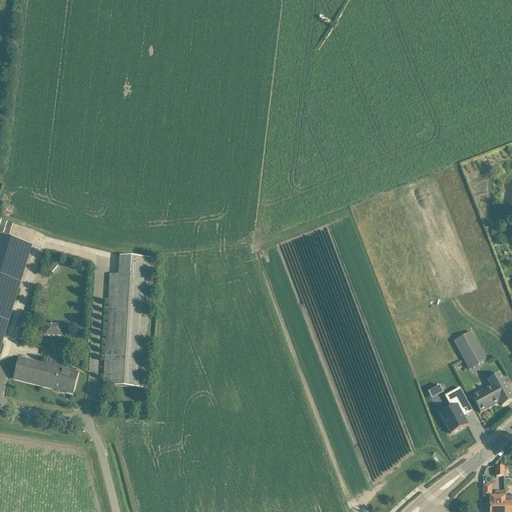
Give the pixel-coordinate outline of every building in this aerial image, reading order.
[(0,350),(32,246),(0,236),(0,350)] [(143,388),(150,259),(119,257),(118,278),(110,277),(104,386),(143,388)] [(62,335),(61,323),(41,324),(41,336),(62,335)] [(488,362),(472,333),(454,343),(470,372),(488,362)] [(75,385),(78,374),(19,359),(14,379),(73,394),(75,385)] [(502,407),(511,401),(511,398),(508,392),(499,375),(488,381),(491,387),(471,398),(480,414),(500,403),(502,407)] [(451,409),(440,415),(451,435),(468,426),(463,418),(459,410),(468,405),(460,389),(445,397),(451,409)] [(495,467),(495,468),(495,477),(504,477),(504,467),(503,467),(501,467),(500,467),(495,467)] [(483,498),(489,498),(489,511),(504,511),(504,498),(504,492),(496,492),(493,498),(491,498),(491,487),(483,487),(483,498)]
